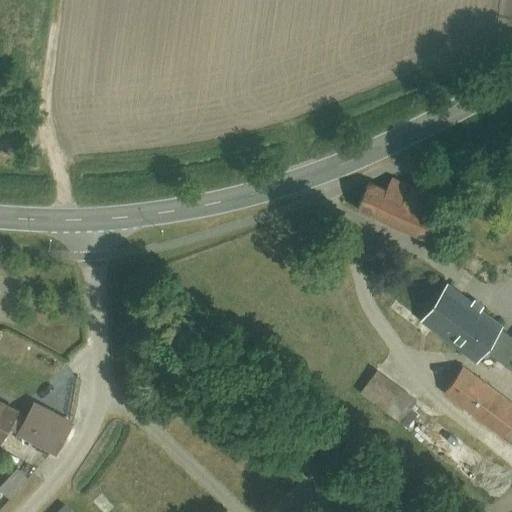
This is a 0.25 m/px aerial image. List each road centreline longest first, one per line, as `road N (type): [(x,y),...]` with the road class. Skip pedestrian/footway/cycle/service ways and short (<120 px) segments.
road 1 (tertiary): [(511,82),(313,176),(226,203),(93,222)]
road 2 (residential): [(93,222),(99,389),(81,442),(23,511)]
